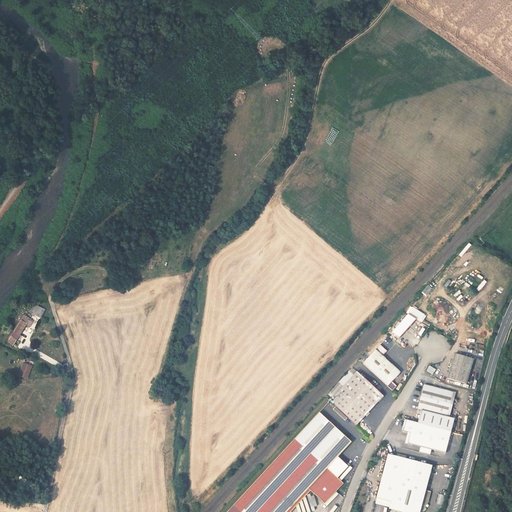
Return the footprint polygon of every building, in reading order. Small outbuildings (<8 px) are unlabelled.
[(137,267),(127,264),(125,270),(136,273),(137,267)] [(49,312),(39,309),(36,318),(46,321),(49,312)] [(409,315),(393,333),(399,339),(416,321),(409,315)] [(34,322),(25,317),(16,331),(21,335),(28,324),(31,326),(34,322)] [(18,339),(21,335),(16,331),(13,336),(18,339)] [(18,339),(13,336),(10,341),(15,345),(18,339)] [(403,372),(386,355),(391,350),(384,343),(366,363),(390,386),(403,372)] [(468,384),(474,360),(455,354),(449,379),(468,384)] [(23,376),(28,379),(34,368),(28,365),(23,376)] [(430,365),(426,370),(433,374),(436,369),(430,365)] [(387,396),(360,371),(332,400),(359,424),(367,416),(387,396)] [(449,416),(455,393),(425,385),(419,408),(449,416)] [(354,442),(322,412),(301,434),(334,464),(354,442)] [(447,454),(453,433),(406,421),(403,433),(410,434),(407,444),(447,454)] [(289,511),(311,489),(328,504),(347,483),(330,469),(334,464),(301,434),(229,511),(289,511)] [(425,503),(435,465),(390,453),(378,497),(393,502),(391,506),(391,509),(401,511),(425,511),(429,510),(425,503)] [(393,502),(378,497),(377,502),(391,506),(393,502)]
